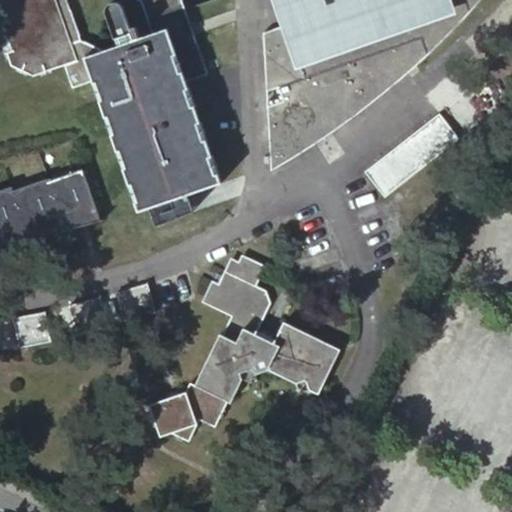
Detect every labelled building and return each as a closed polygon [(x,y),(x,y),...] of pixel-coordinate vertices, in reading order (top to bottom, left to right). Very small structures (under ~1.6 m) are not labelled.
[(0,0),(0,37),(9,64),(32,75),(63,64),(71,87),(90,80),(114,91),(103,116),(137,211),(172,198),(169,190),(181,185),(184,194),(220,182),(196,113),(189,115),(185,103),(172,100),(167,86),(206,72),(180,0),(0,0)] [(264,106),(266,171),(276,165),(285,160),(299,152),(308,145),(319,138),(328,132),(353,114),(363,107),(373,99),(382,92),(389,86),(395,80),(417,61),(424,55),(432,47),(440,39),(454,25),(465,13),(476,0),(293,0),(300,18),(261,31),(263,90),(276,86),(280,101),(264,106)] [(461,140),(441,113),(365,171),(385,198),(461,140)] [(0,237),(12,233),(15,242),(27,239),(25,234),(48,226),(50,234),(63,231),(61,226),(83,218),(86,224),(97,221),(79,169),(45,181),(44,177),(10,189),(8,184),(0,186),(0,237)] [(296,383),(306,380),(310,390),(319,395),(340,350),(284,322),(275,340),(257,331),(271,303),(266,291),(257,286),(266,266),(242,255),(239,262),(231,258),(223,276),(219,284),(214,281),(213,280),(202,302),(232,316),(223,335),(220,334),(188,398),(186,392),(179,394),(169,398),(149,405),(154,417),(153,417),(156,427),(157,427),(160,437),(172,433),(189,441),(200,419),(215,427),(228,401),(231,403),(243,379),(240,373),(257,368),(258,373),(269,370),(296,383)] [(223,276),(217,274),(214,281),(219,284),(223,276)] [(156,313),(146,282),(116,292),(126,323),(156,313)] [(103,329),(95,298),(63,306),(71,337),(103,329)] [(48,343),(42,311),(10,317),(16,349),(48,343)] [(167,394),(169,398),(179,394),(177,390),(167,394)]
